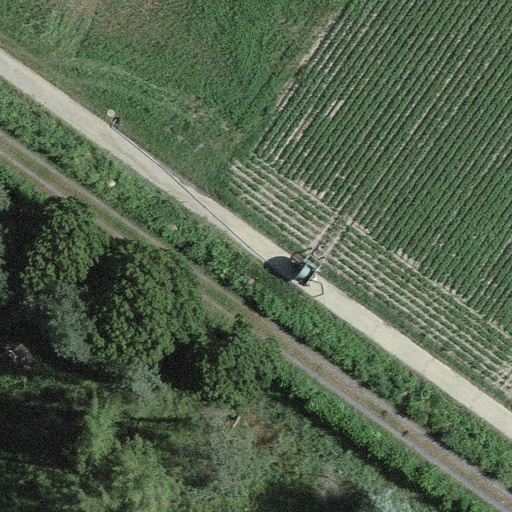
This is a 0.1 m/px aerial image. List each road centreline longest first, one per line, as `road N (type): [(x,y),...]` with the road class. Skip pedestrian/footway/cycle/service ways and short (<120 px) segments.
road 1 (track): [(0,65),(511,427)]
road 2 (track): [(511,503),(0,142)]
